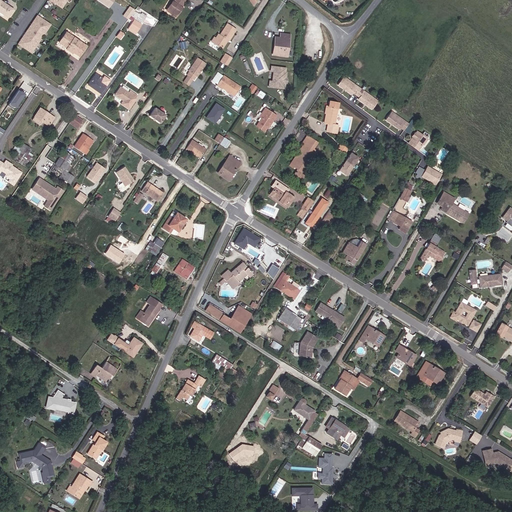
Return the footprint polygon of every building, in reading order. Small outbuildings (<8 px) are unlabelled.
[(0,0),(0,9),(8,15),(13,7),(1,0),(0,0)] [(178,1),(179,2),(180,0),(167,0),(164,5),(173,12),(178,4),(176,3),(178,1)] [(132,17),(141,23),(146,16),(137,10),(132,17)] [(21,44),(33,52),(51,23),(39,16),(21,44)] [(222,32),(224,33),(231,24),(223,18),(216,29),(213,28),(211,30),(211,33),(209,37),(215,41),(218,42),(221,36),(220,35),(220,33),(221,32),(222,32)] [(130,29),(135,33),(140,25),(135,22),(130,29)] [(277,53),(287,54),(290,31),(280,30),(280,35),(279,35),(277,53)] [(80,57),(87,47),(66,33),(59,43),(68,49),(67,51),(74,55),(75,54),(80,57)] [(193,68),(195,69),(202,59),(193,52),(186,63),(187,64),(184,68),(191,72),(193,68)] [(225,52),(220,62),(229,66),(233,56),(225,52)] [(286,66),(272,64),(271,69),(274,69),(273,79),(270,79),(270,85),(285,86),(286,80),(284,79),(285,76),(286,76),(287,70),(285,70),(286,66)] [(342,73),(336,81),(342,85),(343,85),(344,86),(344,87),(350,91),(352,89),(355,92),(359,85),(342,73)] [(233,93),(238,86),(221,74),(214,83),(221,88),(222,86),(233,93)] [(89,85),(93,88),(100,77),(97,75),(89,85)] [(93,88),(100,93),(106,85),(100,81),(102,78),(100,77),(93,88)] [(359,85),(355,92),(358,94),(356,96),(363,101),(363,100),(365,101),(365,102),(370,106),(376,98),(359,85)] [(136,99),(135,98),(137,95),(129,90),(127,93),(119,89),(114,96),(121,100),(122,99),(125,101),(122,104),(130,109),(136,99)] [(326,131),(338,133),(340,124),(337,123),(340,102),(331,100),(330,107),(327,106),(324,123),(327,124),(326,131)] [(216,104),(206,118),(215,125),(225,110),(216,104)] [(272,112),(263,105),(259,110),(257,111),(256,113),(259,115),(254,123),(262,128),(272,112)] [(33,114),(47,124),(53,115),(38,106),(33,114)] [(387,106),(381,115),(386,119),(387,118),(389,120),(388,120),(395,125),(396,123),(399,125),(404,119),(387,106)] [(162,124),(167,116),(156,109),(151,117),(162,124)] [(77,128),(83,121),(76,116),(70,123),(77,128)] [(426,135),(416,128),(414,130),(414,131),(413,133),(412,133),(407,139),(417,146),(422,140),(423,140),(424,138),(424,137),(426,135)] [(212,137),(216,140),(221,134),(216,131),(212,137)] [(76,142),(83,147),(89,138),(82,133),(76,142)] [(292,158),(291,164),(310,136),(305,133),(303,136),(304,137),(306,138),(292,158)] [(305,160),(314,148),(311,146),(313,143),(310,141),(312,137),(310,136),(291,164),(295,167),(299,170),(305,160)] [(291,164),(292,158),(306,138),(304,137),(287,162),(291,165),(291,164)] [(342,152),(346,145),(339,140),(336,144),(339,146),(337,148),(342,152)] [(71,160),(66,156),(74,144),(69,141),(54,162),(63,168),(66,164),(68,165),(71,160)] [(18,142),(11,158),(26,165),(30,155),(29,154),(31,148),(18,142)] [(202,157),(206,150),(193,142),(187,149),(194,154),(195,152),(202,157)] [(342,157),(337,165),(344,170),(356,152),(349,147),(344,155),(345,156),(343,158),(342,157)] [(235,170),(237,171),(242,163),(235,158),(232,162),(228,160),(219,173),(230,180),(233,176),(232,175),(235,170)] [(0,159),(0,173),(0,174),(1,173),(10,178),(8,182),(14,185),(23,170),(6,160),(4,162),(0,159)] [(85,174),(93,179),(103,165),(95,160),(85,174)] [(292,171),(300,175),(309,162),(305,160),(299,170),(295,167),(292,171)] [(419,169),(418,171),(434,181),(440,172),(438,171),(438,170),(435,169),(434,169),(432,168),(432,167),(427,163),(423,170),(422,171),(419,169)] [(55,179),(64,185),(74,170),(68,165),(66,164),(63,168),(55,179)] [(126,181),(132,177),(124,165),(115,170),(121,180),(123,183),(126,181)] [(57,195),(61,188),(56,184),(54,187),(45,181),(44,182),(36,177),(30,187),(39,193),(40,191),(47,196),(46,198),(41,204),(48,208),(52,202),(50,201),(55,194),(57,195)] [(142,187),(152,193),(157,185),(147,178),(142,187)] [(152,193),(158,197),(163,189),(157,185),(152,193)] [(408,185),(403,193),(406,195),(408,196),(413,188),(408,185)] [(273,191),(289,202),(294,194),(286,189),(285,191),(276,186),(273,191)] [(443,186),(439,193),(444,196),(442,201),(440,204),(447,207),(446,208),(453,213),(455,211),(458,213),(458,214),(463,217),(469,208),(451,197),(454,192),(443,186)] [(142,189),(139,187),(133,196),(136,198),(142,189)] [(76,198),(80,201),(85,194),(81,191),(76,198)] [(302,204),(305,206),(312,195),(308,193),(301,204),(302,204)] [(406,195),(401,202),(405,205),(410,197),(408,196),(406,195)] [(322,197),(305,223),(314,228),(330,202),(322,197)] [(296,213),(299,215),(305,206),(302,204),(296,213)] [(119,210),(112,205),(106,213),(113,218),(119,210)] [(391,205),(386,213),(389,215),(394,207),(391,205)] [(511,210),(504,205),(498,215),(503,218),(502,220),(511,226),(511,224),(511,210)] [(394,207),(389,215),(395,219),(400,211),(394,207)] [(168,214),(161,226),(168,231),(172,225),(176,228),(177,229),(184,217),(175,211),(172,217),(168,214)] [(400,211),(395,219),(402,223),(400,226),(407,231),(414,219),(413,219),(407,215),(400,211)] [(248,243),(256,247),(262,237),(243,227),(234,243),(245,249),(248,243)] [(155,235),(152,240),(159,245),(162,239),(155,235)] [(436,239),(430,235),(419,253),(423,256),(427,250),(427,249),(439,255),(439,254),(441,255),(442,253),(441,252),(443,248),(433,242),(436,239)] [(346,255),(353,259),(364,240),(358,236),(355,241),(348,237),(342,246),(344,248),(349,251),(346,255)] [(152,240),(149,238),(146,242),(148,243),(145,248),(153,253),(159,245),(152,240)] [(427,249),(427,250),(438,257),(439,255),(427,249)] [(159,263),(165,253),(161,250),(155,260),(159,263)] [(277,257),(285,261),(287,256),(279,253),(277,257)] [(223,273),(218,278),(221,281),(226,276),(232,284),(239,278),(238,276),(247,268),(249,271),(253,268),(248,262),(245,263),(244,261),(246,260),(243,257),(230,268),(228,265),(221,270),(223,273)] [(498,264),(506,269),(510,262),(502,257),(498,264)] [(184,272),(187,274),(193,266),(182,259),(174,270),(182,275),(184,272)] [(152,272),(159,263),(155,260),(148,270),(152,272)] [(275,278),(281,268),(273,263),(267,273),(275,278)] [(491,280),(500,279),(500,269),(485,269),(478,270),(478,280),(486,280),(487,281),(491,281),(491,280)] [(290,290),(296,281),(285,275),(284,277),(280,274),(276,281),(290,290)] [(156,309),(155,308),(158,303),(147,296),(143,301),(148,304),(143,311),(139,309),(134,316),(146,324),(156,309)] [(461,304),(463,305),(466,301),(460,297),(452,309),(453,311),(458,314),(459,313),(461,310),(458,309),(461,304)] [(316,298),(311,305),(317,309),(316,310),(334,322),(340,313),(326,304),(325,304),(316,298)] [(215,306),(204,299),(200,305),(212,312),(215,306)] [(304,308),(306,303),(300,299),(297,304),(304,308)] [(488,300),(485,305),(494,310),(497,305),(488,300)] [(278,313),(284,316),(291,305),(285,301),(278,313)] [(462,317),(465,319),(474,305),(466,301),(463,305),(466,307),(463,312),(461,310),(459,313),(461,314),(462,317)] [(300,310),(307,314),(311,306),(307,304),(304,309),(301,308),(300,310)] [(217,310),(215,314),(235,327),(244,313),(232,305),(225,315),(217,310)] [(284,316),(290,320),(296,309),(291,305),(284,316)] [(472,327),(477,320),(470,315),(465,322),(472,327)] [(511,326),(497,318),(493,327),(499,331),(500,330),(511,335),(511,333),(511,326)] [(375,340),(382,329),(379,327),(378,328),(373,325),(374,324),(366,319),(357,334),(364,338),(367,335),(375,340)] [(199,334),(202,336),(206,331),(195,324),(192,329),(188,335),(195,341),(199,334)] [(296,338),(295,350),(307,351),(308,341),(314,333),(304,327),(296,338)] [(134,349),(135,350),(140,342),(132,336),(126,344),(115,337),(111,343),(130,355),(134,349)] [(394,352),(407,360),(414,349),(397,338),(393,344),(398,347),(394,352)] [(279,350),(282,344),(273,340),(270,346),(279,350)] [(211,356),(220,361),(223,356),(215,350),(211,356)] [(220,361),(228,366),(231,361),(223,356),(220,361)] [(421,369),(435,378),(442,366),(428,358),(426,361),(422,358),(414,370),(418,373),(421,369)] [(110,373),(111,374),(116,368),(105,360),(100,366),(94,363),(88,372),(94,376),(96,374),(105,380),(110,373)] [(338,375),(340,376),(345,368),(342,366),(336,374),(338,375)] [(369,380),(373,374),(362,367),(359,373),(369,380)] [(333,383),(345,391),(355,374),(345,368),(340,376),(338,375),(333,383)] [(189,393),(195,382),(198,383),(200,378),(195,375),(192,380),(185,376),(175,396),(178,398),(181,394),(185,397),(184,398),(187,400),(190,393),(189,393)] [(271,388),(273,388),(277,381),(271,378),(266,385),(268,386),(265,391),(268,393),(271,388)] [(475,380),(469,388),(487,400),(494,389),(486,383),(484,386),(475,380)] [(45,395),(43,405),(52,407),(52,406),(65,409),(65,410),(71,411),(73,401),(65,399),(65,398),(59,396),(62,392),(56,387),(50,396),(45,395)] [(303,426),(317,405),(303,396),(303,391),(299,389),(292,401),(307,411),(299,424),(303,426)] [(419,424),(414,421),(416,419),(408,414),(409,412),(400,405),(394,414),(411,425),(410,428),(415,431),(419,424)] [(347,421),(333,412),(332,413),(329,411),(324,419),(327,421),(324,426),(334,433),(338,435),(347,421)] [(440,443),(445,444),(447,438),(451,433),(454,434),(454,431),(459,432),(461,425),(456,424),(455,425),(450,424),(449,426),(447,426),(445,428),(445,431),(443,430),(440,443)] [(480,430),(474,426),(471,431),(476,435),(480,430)] [(293,442),(310,453),(319,438),(302,427),(293,442)] [(100,447),(102,448),(107,440),(100,436),(95,432),(91,438),(95,440),(93,443),(92,443),(87,449),(91,451),(89,454),(94,457),(100,447)] [(310,453),(314,455),(323,441),(319,438),(310,453)] [(38,441),(34,447),(19,452),(21,458),(17,459),(19,466),(24,464),(23,460),(34,457),(43,464),(48,456),(41,452),(44,446),(44,443),(40,441),(38,441)] [(487,444),(478,446),(481,456),(484,455),(485,459),(492,457),(501,462),(506,454),(494,446),(491,448),(488,448),(487,444)] [(71,455),(76,458),(80,453),(74,449),(71,455)] [(331,454),(324,454),(324,458),(318,458),(318,467),(322,467),(321,473),(317,473),(317,479),(321,479),(321,484),(331,485),(332,468),(331,467),(331,454)] [(48,456),(43,464),(43,465),(44,470),(49,469),(50,473),(55,472),(52,462),(51,462),(50,457),(48,456)] [(70,485),(67,489),(75,495),(81,486),(83,487),(86,482),(88,483),(90,480),(79,474),(80,473),(78,471),(69,485),(70,485)] [(312,487),(290,488),(290,496),(300,496),(300,504),(296,504),(296,511),(317,510),(317,503),(313,503),(312,487)]
